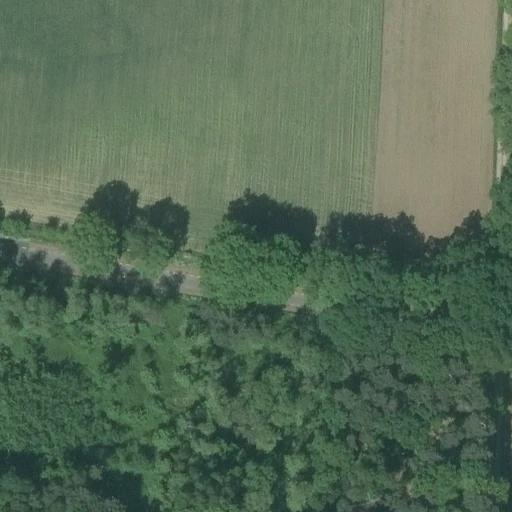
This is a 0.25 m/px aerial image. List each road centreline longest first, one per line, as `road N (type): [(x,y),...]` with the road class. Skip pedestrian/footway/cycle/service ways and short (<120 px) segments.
road 1 (secondary): [(0,252),(511,337)]
road 2 (track): [(507,0),(498,335)]
road 3 (track): [(493,511),(498,335)]
